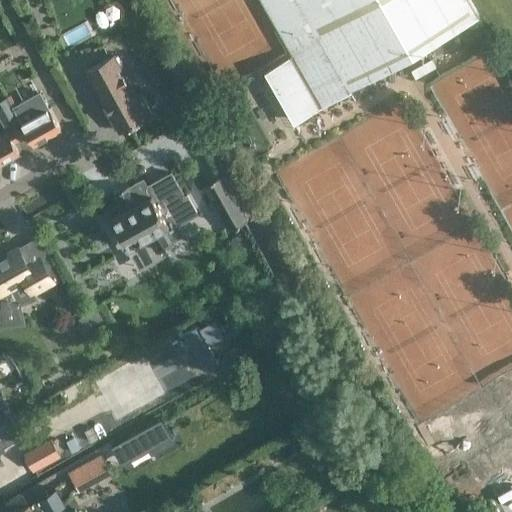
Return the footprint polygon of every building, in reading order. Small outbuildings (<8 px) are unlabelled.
[(265,70),(269,77),(295,122),(352,89),(351,88),(480,15),(471,0),(261,0),(293,54),(265,70)] [(120,131),(150,115),(116,55),(87,71),(120,131)] [(63,128),(51,107),(49,108),(41,95),(38,93),(14,107),(8,97),(1,101),(22,139),(28,135),(34,145),(63,128)] [(0,163),(20,153),(15,142),(22,139),(1,101),(0,101),(0,118),(8,132),(0,136),(0,163)] [(129,184),(115,192),(124,210),(112,217),(112,216),(111,217),(115,225),(111,227),(119,242),(123,240),(128,248),(129,247),(136,242),(138,245),(143,242),(142,239),(149,235),(157,250),(158,251),(165,247),(165,248),(167,246),(174,242),(173,241),(172,240),(185,233),(179,223),(195,215),(194,214),(197,212),(188,195),(185,196),(171,172),(148,185),(144,178),(130,186),(129,185),(130,185),(129,184)] [(247,218),(223,175),(223,174),(204,184),(205,185),(229,228),(230,229),(248,219),(247,218)] [(43,260),(32,242),(20,248),(19,246),(0,256),(0,296),(0,297),(0,298),(0,309),(23,306),(22,303),(38,296),(36,292),(62,277),(50,256),(43,260)] [(101,307),(80,318),(85,328),(106,317),(101,307)] [(138,352),(163,396),(202,374),(177,329),(138,352)] [(10,356),(0,361),(0,376),(4,382),(20,373),(10,356)] [(69,424),(74,439),(114,426),(108,410),(69,424)] [(120,441),(112,446),(117,456),(126,451),(131,460),(173,436),(163,419),(121,443),(120,441)] [(0,461),(0,447),(21,436),(12,420),(5,424),(0,426),(0,464),(1,463),(0,461)] [(52,438),(24,453),(33,469),(61,454),(52,438)] [(60,486),(42,497),(50,511),(57,511),(69,505),(66,499),(90,485),(114,472),(102,452),(79,466),(56,479),(60,486)] [(471,506),(482,499),(470,482),(459,489),(471,506)] [(37,511),(32,502),(14,511),(37,511)]
